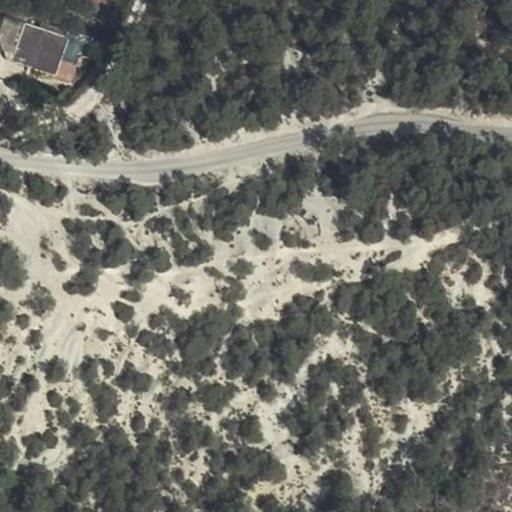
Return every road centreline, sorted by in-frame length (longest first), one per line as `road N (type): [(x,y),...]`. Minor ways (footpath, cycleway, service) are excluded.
road 1 (unclassified): [(511,126),(358,126),(142,168),(0,157)]
road 2 (track): [(7,158),(16,138),(78,112),(147,0)]
